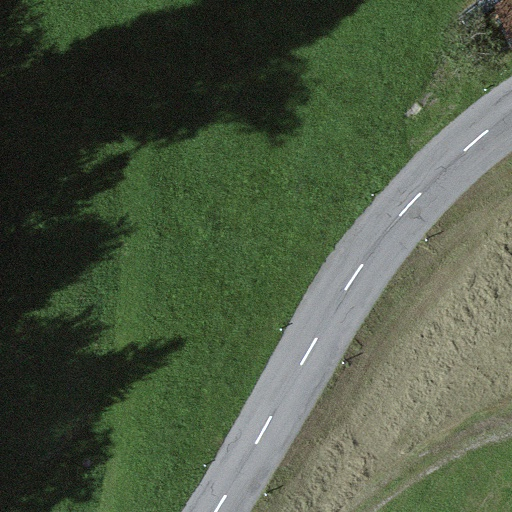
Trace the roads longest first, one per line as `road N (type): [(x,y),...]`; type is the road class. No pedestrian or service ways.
road 1 (tertiary): [(216,511),(370,254),(421,194),(511,115)]
road 2 (unknown): [(379,511),(470,448),(511,434)]
